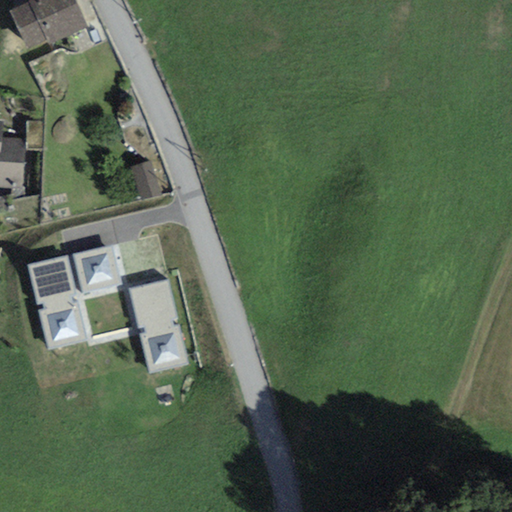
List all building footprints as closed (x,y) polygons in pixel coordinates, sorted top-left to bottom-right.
[(70,0),(36,0),(15,8),(30,43),(80,22),(70,0)] [(0,181),(21,183),(23,144),(0,142),(0,181)] [(155,158),(133,165),(143,197),(165,191),(155,158)] [(85,288),(125,278),(116,242),(76,252),(85,288)] [(74,255),(34,261),(47,346),(87,340),(74,255)] [(136,283),(149,369),(189,363),(175,277),(136,283)]
